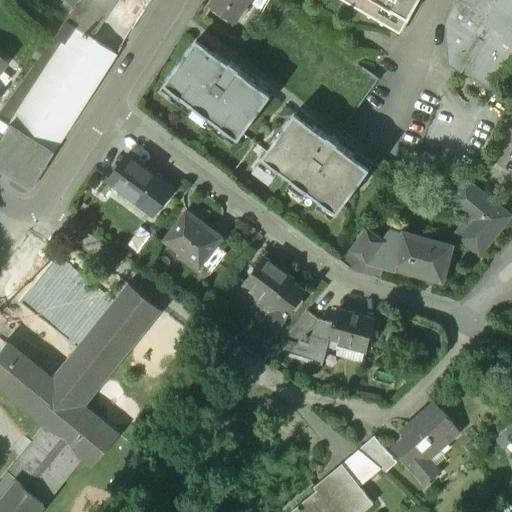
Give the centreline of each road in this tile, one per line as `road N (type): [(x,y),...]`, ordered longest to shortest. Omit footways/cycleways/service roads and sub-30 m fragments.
road 1 (residential): [(38,210),(297,393),(322,401),(395,409),(451,358),(471,324)]
road 2 (residential): [(106,106),(337,281),(471,324)]
road 3 (residential): [(106,106),(175,0)]
road 4 (residential): [(38,210),(106,106)]
